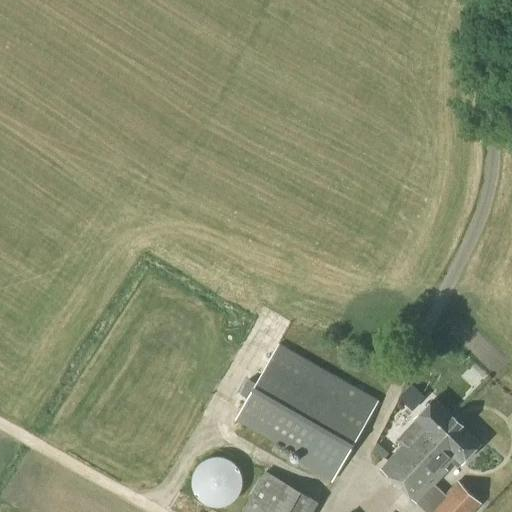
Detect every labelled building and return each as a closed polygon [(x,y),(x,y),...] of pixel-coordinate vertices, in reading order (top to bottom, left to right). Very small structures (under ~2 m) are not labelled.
[(333,479),(377,403),(278,346),(236,418),(301,455),(299,459),(333,479)] [(163,387),(149,402),(165,416),(178,401),(163,387)] [(424,511),(473,511),(481,504),(450,475),(480,444),(434,399),(415,419),(416,420),(396,441),(402,448),(381,470),(424,511)] [(214,508),(219,508),(221,507),(223,507),(225,506),(227,505),(229,504),(231,503),(233,502),(234,500),(236,499),(237,497),(238,495),(239,493),(240,491),(241,489),(241,487),(241,485),(241,482),(241,480),(241,478),(241,476),(240,474),(239,472),(238,470),(237,468),(236,466),(234,465),(231,462),(229,461),(227,460),(223,458),(221,458),(216,458),(214,458),(212,458),(210,459),(208,459),(204,461),(202,462),(200,464),(199,465),(197,467),(196,468),(195,470),(194,472),(193,474),(192,476),(192,478),(192,481),(191,483),(192,485),(192,487),(192,489),(193,491),(194,493),(195,495),(196,497),(197,499),(201,502),(202,503),(204,504),(206,505),(208,506),(210,507),(212,507),(214,508)] [(311,511),(317,503),(265,473),(242,511),(311,511)]
